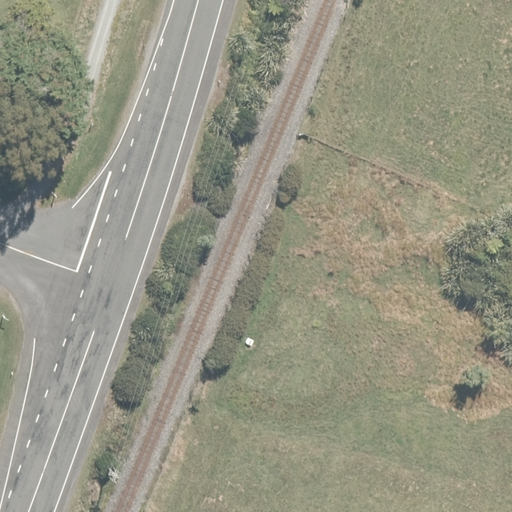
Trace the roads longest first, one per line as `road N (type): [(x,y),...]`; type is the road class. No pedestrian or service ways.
road 1 (primary): [(108,284),(196,0)]
road 2 (primary): [(21,511),(108,284)]
